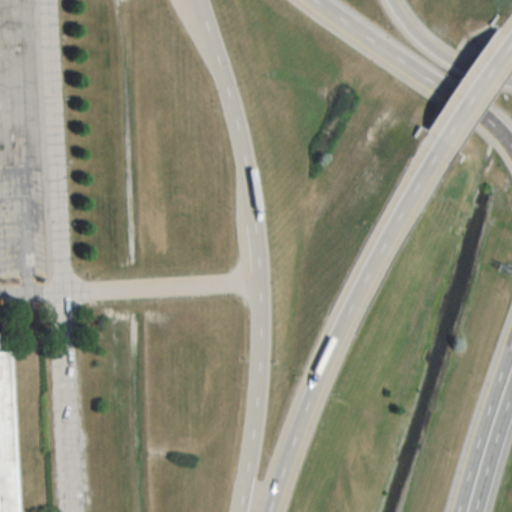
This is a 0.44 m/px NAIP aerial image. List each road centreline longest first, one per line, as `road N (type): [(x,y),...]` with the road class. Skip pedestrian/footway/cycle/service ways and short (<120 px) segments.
road 1 (motorway): [(429,151),(336,325),(264,511)]
road 2 (secondary): [(511,147),(469,106),(316,0)]
road 3 (secondary): [(189,0),(237,135),(253,225)]
road 4 (secondary): [(257,286),(256,377),(238,511)]
road 5 (motorway): [(392,0),(438,51),(511,80)]
road 6 (primary): [(468,511),(511,375)]
road 7 (motorway): [(507,36),(429,151)]
